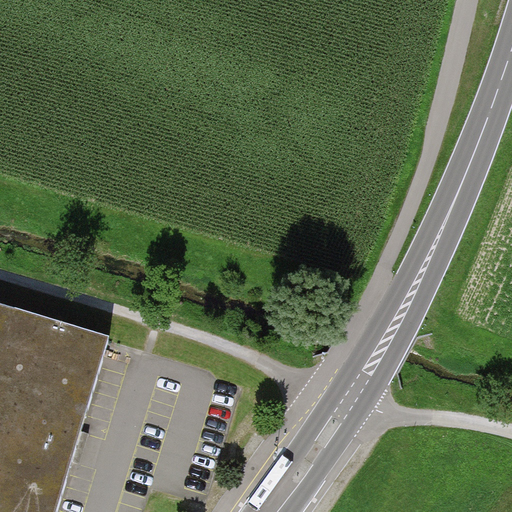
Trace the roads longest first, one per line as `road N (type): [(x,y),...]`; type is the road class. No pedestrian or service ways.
road 1 (secondary): [(511,51),(404,311),(275,511)]
road 2 (track): [(351,400),(511,432)]
